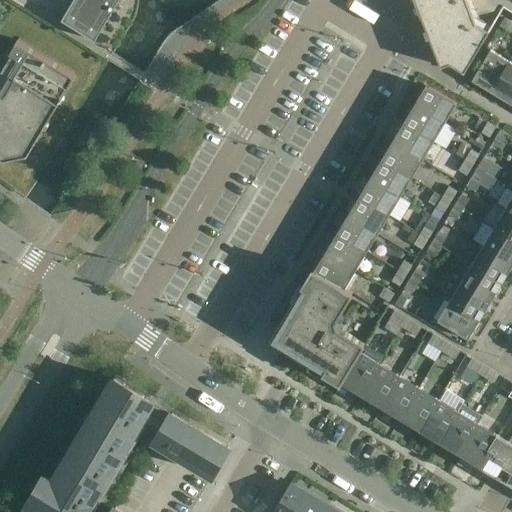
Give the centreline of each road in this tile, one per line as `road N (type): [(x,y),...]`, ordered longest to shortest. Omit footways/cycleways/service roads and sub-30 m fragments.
road 1 (residential): [(95,303),(268,424)]
road 2 (unclassified): [(0,462),(95,303)]
road 3 (residential): [(268,424),(415,511)]
road 4 (unclassified): [(71,286),(0,402)]
